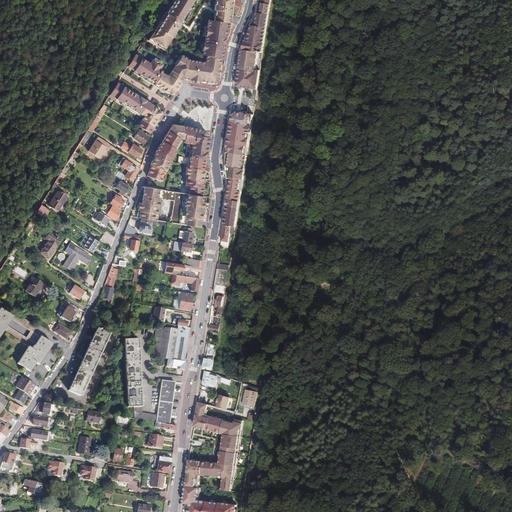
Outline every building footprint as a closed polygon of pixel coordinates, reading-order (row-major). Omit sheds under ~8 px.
[(195,0),(173,0),(167,12),(165,11),(148,40),(164,50),(181,22),(182,22),(195,0)] [(230,13),(231,0),(214,0),(214,10),(215,10),(230,13)] [(238,87),(257,90),(261,70),(256,69),(259,52),(263,53),(271,0),(263,0),(261,14),(259,13),(256,18),(252,26),(251,30),(250,30),(249,42),(246,42),(244,50),(238,87)] [(214,16),(213,21),(228,23),(229,18),(229,15),(214,13),(214,16)] [(206,36),(205,38),(224,41),(226,30),(227,30),(228,23),(213,21),(208,20),(207,27),(206,27),(205,36),(206,36)] [(174,67),(168,75),(181,83),(184,78),(189,79),(189,80),(200,81),(213,82),(213,83),(216,81),(216,80),(218,65),(219,65),(220,60),(221,60),(224,41),(205,38),(205,43),(203,43),(202,51),(202,55),(206,56),(205,63),(189,60),(181,55),(174,67)] [(131,62),(128,67),(139,74),(138,75),(141,78),(142,76),(145,78),(144,79),(163,91),(163,90),(168,93),(174,92),(175,90),(177,91),(181,83),(168,75),(168,76),(162,73),(163,72),(159,70),(162,65),(152,59),(150,64),(141,58),(142,56),(137,54),(136,55),(134,54),(130,61),(131,62)] [(114,87),(108,96),(114,100),(115,98),(121,102),(120,104),(133,112),(134,110),(143,116),(141,119),(142,120),(138,126),(149,133),(158,120),(157,119),(159,115),(157,110),(152,107),(153,106),(146,101),(145,103),(144,102),(145,101),(132,92),(131,93),(129,92),(130,91),(118,83),(115,88),(114,87)] [(93,118),(98,121),(104,111),(103,110),(105,106),(102,104),(93,118)] [(229,192),(228,200),(240,202),(244,172),(242,172),(244,160),(246,160),(247,156),(244,155),(245,150),(248,151),(254,115),(237,112),(235,114),(233,115),(227,153),(228,162),(229,192)] [(91,132),(91,133),(97,123),(92,120),(86,129),(91,132)] [(200,130),(200,129),(172,124),(155,152),(154,156),(152,161),(150,165),(151,165),(146,176),(161,182),(168,162),(169,162),(170,159),(172,156),(171,155),(174,149),(173,148),(178,139),(183,140),(182,143),(191,144),(187,167),(185,167),(183,174),(185,175),(184,185),(188,186),(187,194),(188,194),(202,196),(205,181),(203,181),(209,138),(208,137),(208,134),(206,131),(200,130)] [(81,137),(85,139),(86,140),(91,132),(86,129),(81,137)] [(143,144),(148,137),(138,130),(134,138),(143,144)] [(105,145),(99,141),(89,157),(98,163),(106,150),(103,148),(105,145)] [(78,143),(73,150),(77,153),(82,145),(81,145),(78,143)] [(137,157),(142,150),(132,144),(128,152),(137,157)] [(131,180),(138,170),(131,166),(125,176),(131,180)] [(60,171),(53,182),(58,185),(64,174),(63,174),(60,171)] [(118,193),(122,196),(129,186),(120,181),(115,188),(119,191),(118,193)] [(158,198),(160,190),(143,187),(141,203),(139,203),(136,218),(156,221),(159,199),(158,198)] [(58,190),(53,198),(62,203),(67,195),(58,190)] [(165,192),(164,199),(174,201),(175,193),(165,192)] [(205,202),(202,202),(203,196),(202,196),(188,194),(187,199),(186,198),(184,207),(186,207),(183,225),(201,228),(205,202)] [(110,203),(118,209),(124,200),(115,195),(110,203)] [(62,203),(53,198),(48,205),(57,211),(62,203)] [(224,225),(236,227),(240,202),(228,200),(224,225)] [(35,211),(44,217),(49,210),(40,203),(35,211)] [(115,220),(120,211),(112,206),(107,214),(115,220)] [(110,218),(99,212),(95,219),(105,226),(107,222),(110,218)] [(142,221),(141,227),(140,231),(148,232),(150,223),(142,221)] [(46,240),(39,251),(47,257),(60,237),(56,235),(58,231),(49,225),(46,229),(48,230),(43,238),(46,240)] [(231,233),(235,234),(236,227),(224,225),(222,241),(229,242),(231,233)] [(191,244),(194,245),(195,240),(192,239),(193,233),(191,232),(192,229),(184,228),(183,231),(180,230),(178,238),(182,238),(182,240),(181,242),(191,244)] [(85,236),(80,244),(83,246),(90,236),(82,231),(80,233),(85,236)] [(112,244),(114,235),(103,233),(101,242),(112,244)] [(137,249),(140,236),(124,233),(123,238),(132,239),(130,248),(137,249)] [(83,246),(92,252),(99,242),(90,236),(83,246)] [(190,252),(191,244),(181,242),(176,241),(175,241),(173,250),(182,252),(183,251),(184,251),(190,252)] [(71,271),(78,259),(86,264),(89,259),(81,254),(83,251),(75,246),(70,242),(64,251),(70,255),(63,266),(71,271)] [(13,246),(6,257),(11,260),(14,257),(12,256),(17,248),(13,246)] [(200,268),(202,261),(187,259),(186,265),(189,266),(200,268)] [(167,262),(166,271),(173,273),(174,269),(184,270),(184,267),(184,265),(167,262)] [(23,276),(26,272),(18,266),(14,270),(23,276)] [(108,274),(105,287),(113,288),(116,277),(118,269),(111,268),(108,274)] [(218,269),(217,277),(228,278),(229,269),(218,269)] [(197,291),(199,278),(173,274),(172,283),(178,285),(179,282),(192,283),(191,290),(197,291)] [(217,277),(214,293),(225,295),(228,278),(217,277)] [(35,297),(37,293),(43,284),(34,278),(26,291),(35,297)] [(43,284),(37,293),(40,295),(45,286),(43,284)] [(86,293),(74,285),(69,293),(79,300),(82,295),(84,296),(86,293)] [(113,288),(105,287),(102,302),(111,304),(112,299),(111,299),(113,288)] [(191,302),(192,294),(183,292),(181,301),(191,302)] [(215,314),(222,315),(225,296),(219,296),(218,305),(217,305),(215,314)] [(190,311),(191,302),(181,301),(180,309),(190,311)] [(70,323),(77,312),(67,306),(60,317),(70,323)] [(11,316),(12,314),(1,307),(0,307),(0,333),(2,331),(5,325),(11,316)] [(164,324),(167,309),(155,307),(153,322),(158,322),(164,324)] [(31,329),(34,331),(38,325),(14,311),(12,314),(11,316),(13,317),(31,329)] [(66,339),(71,332),(58,324),(54,331),(66,339)] [(32,349),(35,344),(26,338),(7,327),(5,325),(2,331),(4,332),(27,347),(28,347),(32,349)] [(184,361),(189,328),(186,327),(177,326),(172,325),(171,329),(163,328),(158,327),(153,356),(168,359),(184,361)] [(35,344),(40,337),(33,333),(34,331),(31,329),(26,338),(35,344)] [(80,396),(108,334),(96,329),(68,391),(80,396)] [(38,364),(51,343),(40,336),(40,337),(35,344),(32,349),(28,347),(27,347),(17,363),(29,371),(34,362),(36,363),(38,364)] [(135,418),(157,422),(169,424),(173,392),(175,382),(162,380),(161,390),(157,415),(141,413),(136,339),(124,340),(128,407),(134,407),(135,418)] [(52,344),(51,343),(38,364),(39,365),(52,344)] [(206,369),(213,371),(213,370),(216,348),(214,348),(215,345),(209,344),(207,358),(205,358),(203,369),(206,369)] [(184,370),(185,361),(184,361),(168,359),(167,364),(169,364),(172,365),(172,367),(176,368),(176,369),(184,370)] [(217,380),(218,375),(212,373),(206,371),(203,384),(210,386),(216,387),(217,380)] [(224,383),(226,377),(218,375),(217,380),(221,381),(221,382),(224,383)] [(27,395),(28,395),(35,385),(22,377),(15,387),(20,390),(27,395)] [(14,399),(22,404),(27,395),(20,390),(14,399)] [(243,404),(255,407),(258,392),(246,390),(243,404)] [(217,407),(230,411),(233,399),(221,395),(220,395),(219,399),(218,399),(217,403),(218,403),(217,407)] [(11,408),(20,415),(24,410),(10,401),(8,403),(12,406),(11,408)] [(199,402),(195,427),(224,434),(220,463),(190,460),(186,486),(199,488),(200,475),(223,478),(222,491),(231,492),(233,479),(235,479),(238,453),(237,453),(237,449),(239,449),(243,421),(235,419),(234,422),(206,415),(208,405),(199,402)] [(49,404),(40,403),(40,407),(38,407),(37,412),(41,413),(41,412),(48,413),(49,404)] [(100,412),(87,410),(85,421),(88,422),(89,423),(91,424),(93,423),(98,423),(100,412)] [(1,419),(7,423),(11,417),(5,413),(1,419)] [(114,415),(112,428),(126,430),(126,425),(117,423),(117,422),(127,423),(128,417),(114,415)] [(40,429),(48,430),(49,427),(47,426),(46,426),(47,418),(34,416),(32,425),(41,426),(40,429)] [(165,434),(175,435),(176,425),(169,424),(157,422),(156,427),(162,428),(162,430),(166,430),(165,434)] [(0,433),(3,436),(5,437),(9,431),(0,425),(0,433)] [(46,438),(46,432),(31,430),(30,438),(50,441),(51,439),(48,439),(46,438)] [(161,448),(163,436),(150,434),(148,446),(161,448)] [(77,454),(88,455),(89,447),(90,439),(80,437),(77,454)] [(19,448),(35,450),(36,443),(30,442),(30,440),(21,438),(19,448)] [(122,450),(114,449),(113,461),(120,462),(122,450)] [(10,458),(11,455),(6,453),(0,466),(0,467),(10,471),(14,460),(10,458)] [(157,471),(170,473),(172,458),(155,456),(154,462),(158,463),(157,471)] [(59,477),(62,463),(57,462),(56,463),(48,461),(45,475),(46,476),(49,477),(50,475),(59,477)] [(92,481),(95,468),(90,466),(89,468),(81,466),(80,475),(84,476),(83,479),(92,481)] [(132,481),(133,470),(118,468),(116,477),(119,477),(119,480),(120,482),(121,482),(122,481),(123,480),(132,481)] [(163,481),(164,474),(152,472),(150,487),(162,488),(162,483),(162,481),(163,481)] [(105,476),(103,483),(105,484),(105,482),(110,483),(111,478),(106,477),(106,476),(105,476)] [(37,496),(41,485),(40,485),(41,482),(37,480),(36,481),(35,480),(34,482),(32,481),(32,482),(24,480),(22,485),(30,487),(29,491),(28,491),(27,492),(26,494),(27,495),(28,495),(30,495),(31,494),(37,496)] [(199,488),(186,486),(184,503),(190,504),(188,511),(235,511),(236,505),(219,502),(219,503),(197,500),(199,488)]
